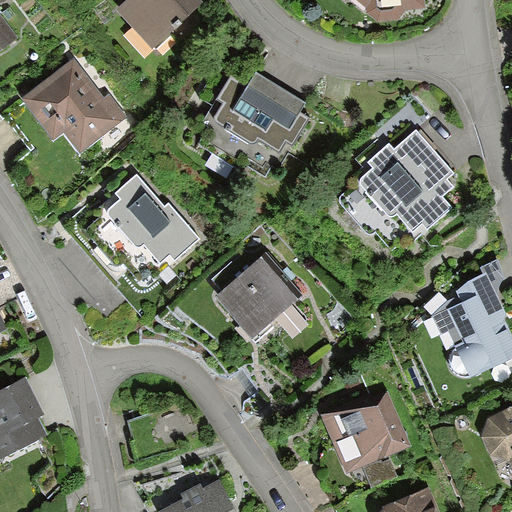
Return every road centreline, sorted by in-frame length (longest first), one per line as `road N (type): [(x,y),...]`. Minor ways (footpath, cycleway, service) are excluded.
road 1 (residential): [(78,377),(142,360),(198,379),(287,511)]
road 2 (residential): [(251,0),(283,30),(345,54),(478,45)]
road 3 (residential): [(78,377),(0,210)]
road 4 (residential): [(478,45),(511,197)]
road 5 (residential): [(105,511),(78,377)]
